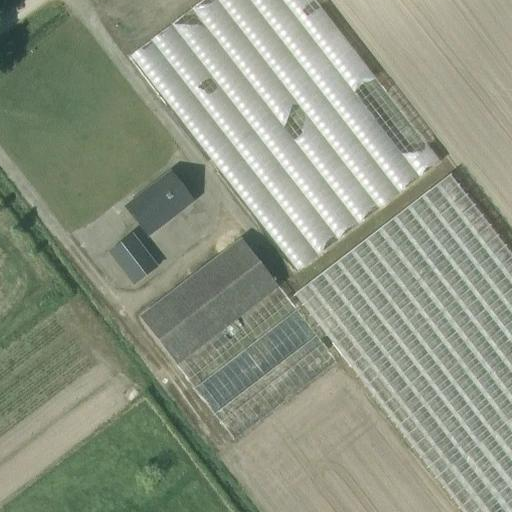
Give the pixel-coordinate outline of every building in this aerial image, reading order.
[(321,0),(202,0),(133,50),(293,271),(441,165),(321,0)] [(192,201),(170,172),(125,207),(147,236),(192,201)] [(294,295),(461,511),(511,511),(511,256),(450,175),(294,295)] [(138,243),(131,235),(109,252),(134,284),(165,260),(147,236),(138,243)] [(139,316),(176,365),(278,287),(241,238),(139,316)] [(232,399),(318,336),(298,309),(218,368),(213,361),(199,371),(191,360),(183,366),(196,384),(212,372),(232,399)] [(423,492),(399,506),(402,511),(420,511),(431,506),(423,492)]
